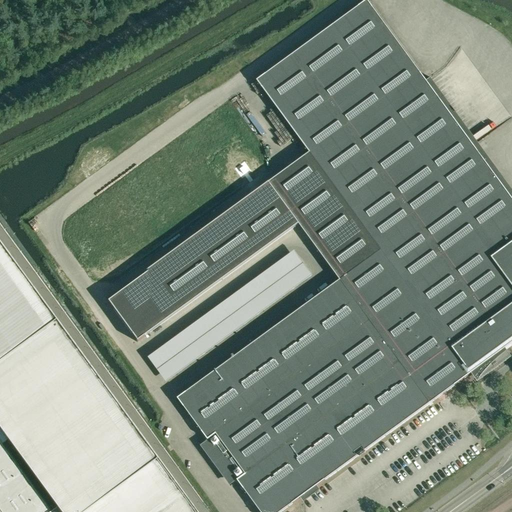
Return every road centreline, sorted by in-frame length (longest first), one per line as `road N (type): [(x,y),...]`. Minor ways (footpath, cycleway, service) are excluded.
road 1 (unknown): [(248,511),(60,250),(54,228),(65,205),(346,0)]
road 2 (unknown): [(362,489),(404,441),(459,410),(475,416),(475,436),(425,474)]
road 3 (unclassified): [(0,99),(185,0)]
